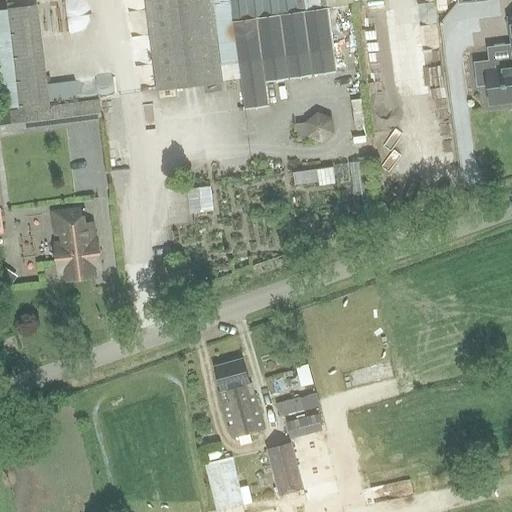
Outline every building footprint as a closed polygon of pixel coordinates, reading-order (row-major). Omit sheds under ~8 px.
[(144,0),(156,92),(220,83),(209,0),(144,0)] [(298,13),(296,0),(238,0),(228,1),(236,64),(221,66),(223,80),(241,78),(245,109),(269,106),(265,81),(335,72),(326,9),(298,13)] [(19,109),(49,106),(36,5),(6,9),(19,109)] [(6,111),(19,109),(6,9),(0,9),(0,133),(9,132),(6,111)] [(145,9),(130,10),(136,67),(151,65),(145,9)] [(492,103),(511,101),(511,19),(509,20),(511,47),(488,49),(489,63),(476,64),(479,88),(490,87),(492,103)] [(100,99),(49,106),(19,109),(6,111),(9,132),(103,121),(100,99)] [(332,118),(318,113),(305,122),(308,137),(322,143),(335,133),(332,118)] [(364,181),(363,163),(292,167),(294,186),(364,181)] [(213,209),(211,186),(189,187),(190,210),(213,209)] [(91,269),(101,268),(98,248),(94,249),(91,224),(82,225),(80,211),(53,214),(55,230),(61,229),(64,253),(55,254),(57,274),(67,272),(68,277),(92,273),(91,269)] [(231,438),(262,430),(253,396),(249,397),(246,385),(249,384),(242,359),(213,367),(220,392),(219,392),(231,438)] [(315,386),(307,360),(287,366),(288,370),(267,376),(274,399),(315,386)] [(280,417),(304,411),(300,398),(276,403),(280,417)] [(289,442),(266,449),(279,495),(302,489),(289,442)] [(204,462),(216,510),(244,503),(232,455),(204,462)] [(412,479),(368,481),(369,498),(413,496),(412,479)]
